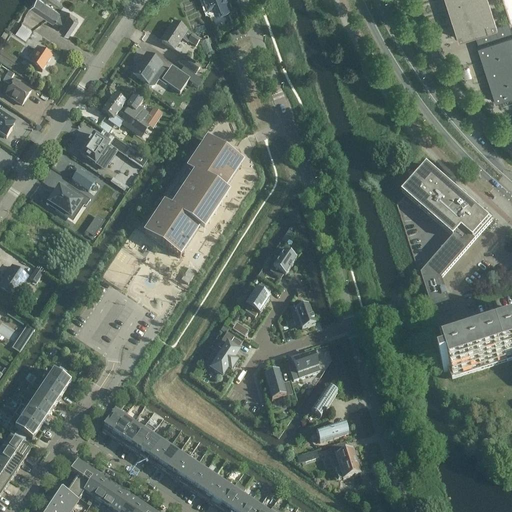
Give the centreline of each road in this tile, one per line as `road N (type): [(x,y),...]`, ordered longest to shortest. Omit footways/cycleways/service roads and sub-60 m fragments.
road 1 (unclassified): [(350,325),(245,0)]
road 2 (residential): [(0,215),(143,0)]
road 3 (secondary): [(360,0),(424,110),(511,199)]
road 4 (secondary): [(511,177),(459,128),(420,76),(382,0)]
road 5 (unclassified): [(406,511),(350,325)]
road 6 (unclassified): [(511,314),(469,328),(454,284),(491,244)]
road 7 (residential): [(182,511),(69,435)]
